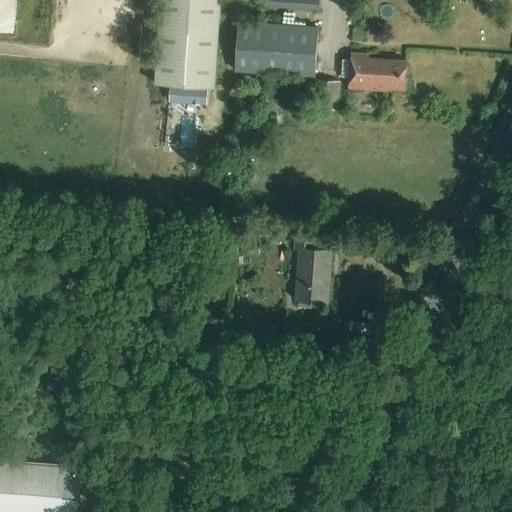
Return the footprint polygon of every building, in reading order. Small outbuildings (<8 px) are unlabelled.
[(160,0),(155,84),(215,88),(220,0),(160,0)] [(321,0),(265,0),(264,8),(321,12),(321,0)] [(318,27),(238,22),(236,72),(316,76),(318,27)] [(407,93),(409,61),(373,59),(373,55),(354,54),(352,89),(407,93)] [(340,82),(315,80),(313,109),(338,110),(340,82)] [(199,88),(186,87),(185,99),(198,100),(199,88)] [(334,251),(317,250),(317,240),(297,239),(297,250),(300,250),(297,300),(330,302),(334,251)] [(76,511),(80,467),(0,460),(0,511),(76,511)]
